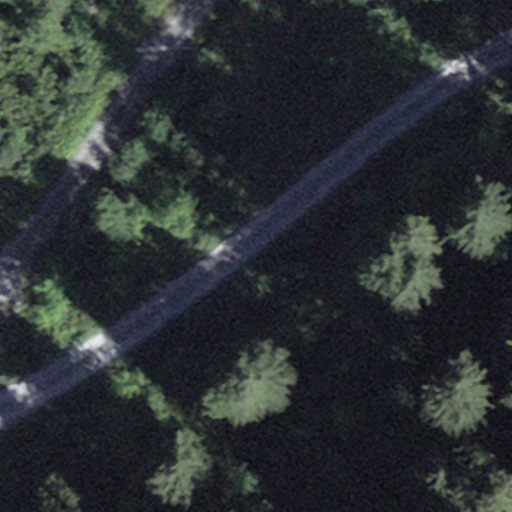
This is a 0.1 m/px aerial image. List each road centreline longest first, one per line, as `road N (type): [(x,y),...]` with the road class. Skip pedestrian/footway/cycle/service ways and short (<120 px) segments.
road 1 (track): [(0,403),(71,370),(167,307),(400,118),(511,50)]
road 2 (track): [(206,0),(89,181),(0,296)]
